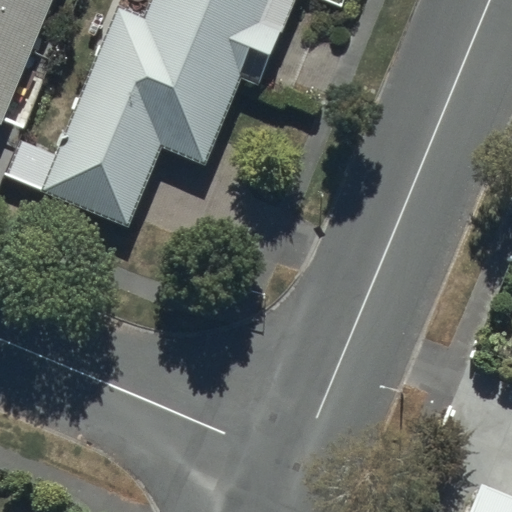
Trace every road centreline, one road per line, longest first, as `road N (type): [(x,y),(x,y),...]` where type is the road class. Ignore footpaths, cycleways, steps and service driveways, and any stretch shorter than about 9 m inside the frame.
road 1 (tertiary): [(305,458),(500,0)]
road 2 (residential): [(305,458),(0,344)]
